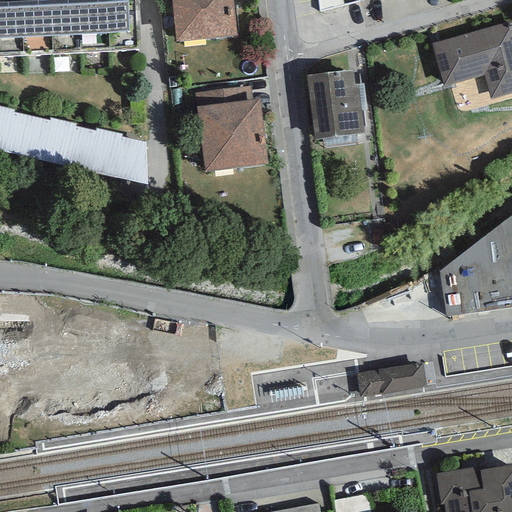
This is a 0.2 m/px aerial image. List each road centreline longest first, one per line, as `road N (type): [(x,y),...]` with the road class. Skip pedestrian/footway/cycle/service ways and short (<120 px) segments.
road 1 (residential): [(511,435),(42,511)]
road 2 (residential): [(319,334),(0,279)]
road 3 (residential): [(319,334),(286,56)]
road 4 (residential): [(286,56),(493,0)]
road 5 (residential): [(511,325),(374,341),(319,334)]
